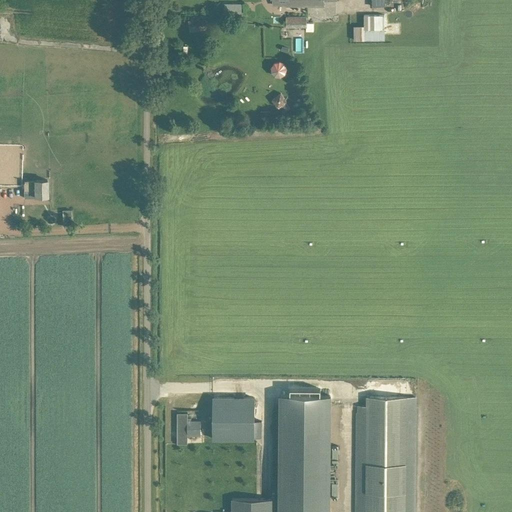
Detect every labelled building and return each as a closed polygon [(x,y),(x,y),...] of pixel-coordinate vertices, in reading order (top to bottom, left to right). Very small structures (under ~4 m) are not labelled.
[(226,5),(226,17),(239,17),(239,5),(226,5)] [(354,26),(354,40),(384,39),(384,15),(364,15),(364,25),(354,26)] [(286,17),(286,27),(306,27),(307,27),(307,22),(307,17),(286,17)] [(278,113),(289,107),(281,92),(270,98),(278,113)] [(35,180),(24,180),(24,190),(35,190),(35,196),(47,196),(47,180),(37,180),(35,180)] [(63,210),(64,226),(71,226),(70,210),(63,210)] [(271,511),(272,499),(232,498),(232,511),(328,511),(330,395),(321,394),(321,388),(290,388),(290,395),(281,394),(279,511),(271,511)] [(367,405),(358,405),(356,511),(415,511),(416,397),(368,396),(367,405)] [(254,439),(254,398),(213,398),(213,439),(254,439)] [(177,409),(177,446),(187,446),(187,436),(201,436),(200,419),(187,420),(187,409),(177,409)]
